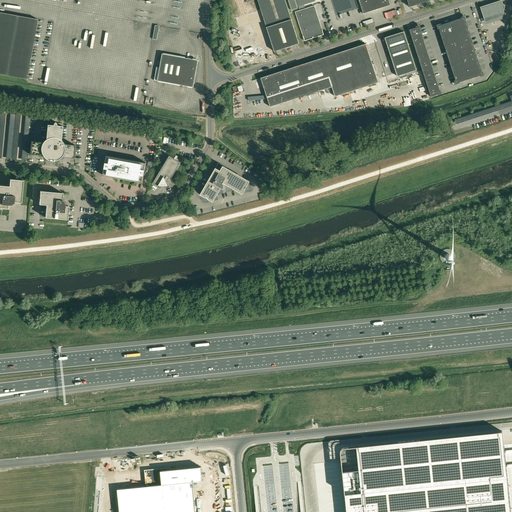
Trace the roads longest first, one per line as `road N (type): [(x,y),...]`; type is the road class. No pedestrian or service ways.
road 1 (motorway): [(511,316),(0,368)]
road 2 (motorway): [(78,379),(511,333)]
road 3 (unclassified): [(209,78),(210,140),(175,199),(122,208),(79,173),(0,165)]
road 4 (unclassified): [(511,411),(235,440)]
road 5 (unclassified): [(209,78),(468,0)]
road 6 (unclassified): [(235,440),(0,464)]
